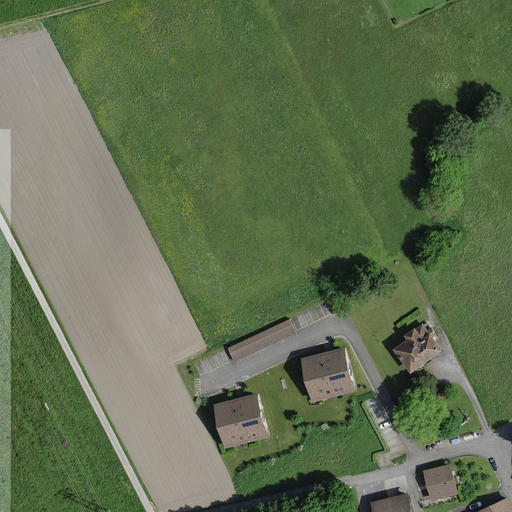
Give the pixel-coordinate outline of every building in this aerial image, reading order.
[(289,320),(230,348),(236,360),(295,332),(289,320)] [(411,372),(440,350),(437,346),(431,338),(436,335),(431,328),(428,331),(423,325),(416,330),(415,329),(405,336),(408,340),(395,350),(411,372)] [(329,354),(305,360),(315,399),(354,389),(344,350),(329,354)] [(243,399),(218,406),(229,446),(268,436),(258,395),(243,399)] [(448,466),(425,472),(429,486),(433,499),(456,493),(448,466)] [(411,511),(406,494),(373,503),(375,511),(411,511)] [(511,511),(511,508),(507,499),(478,511),(511,511)]
